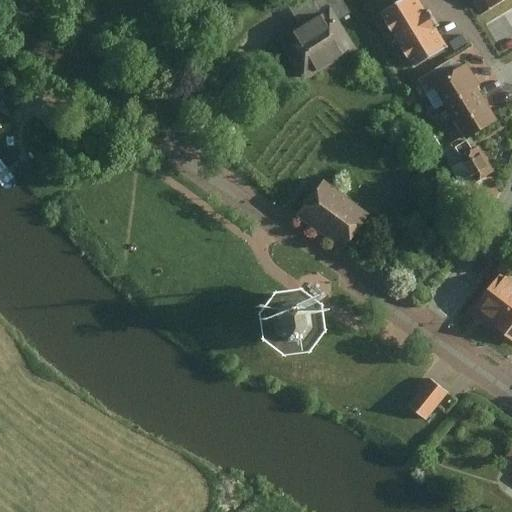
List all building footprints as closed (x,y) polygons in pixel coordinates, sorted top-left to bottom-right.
[(356,49),(339,20),(348,14),(340,0),(315,0),(314,1),(321,14),(276,39),(299,81),(356,49)] [(449,43),(422,0),(402,0),(383,12),(416,64),(449,43)] [(511,3),(511,0),(483,0),(492,15),(511,3)] [(501,126),(468,64),(436,82),(469,143),(501,126)] [(479,147),(460,158),(475,185),(494,174),(479,147)] [(368,222),(323,186),(297,219),(342,255),(368,222)] [(490,320),(511,338),(511,279),(507,275),(480,307),(493,317),(490,320)] [(268,317),(277,304),(268,298),(259,311),(268,317)] [(300,338),(309,325),(306,309),(292,301),(277,304),(268,317),(271,333),(284,342),(300,338)] [(448,392),(431,379),(411,404),(428,417),(448,392)]
